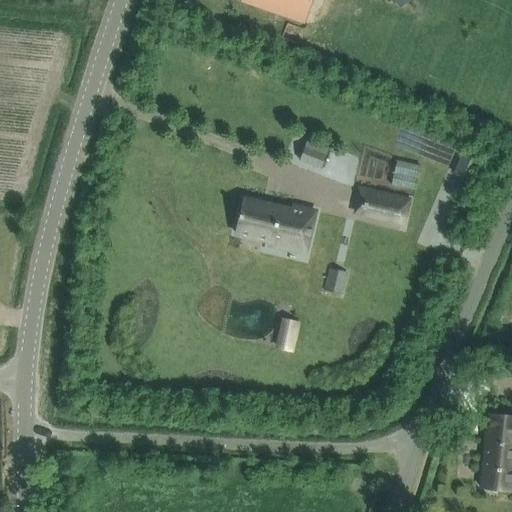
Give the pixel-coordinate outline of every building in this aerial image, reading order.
[(313,0),(242,0),(242,1),(306,23),(313,0)] [(313,140),(307,158),(331,167),(338,149),(313,140)] [(462,152),(452,174),(469,181),(471,182),(481,160),(478,159),(462,152)] [(410,203),(361,187),(356,200),(361,202),(358,211),(403,226),(410,203)] [(280,207),(243,198),(235,233),(272,241),(273,234),(306,242),(304,253),(305,253),(315,211),(293,206),(290,216),(278,213),(280,207)] [(326,286),(342,290),(346,272),(330,268),(326,286)] [(511,415),(489,413),(482,487),(511,490),(511,415)]
